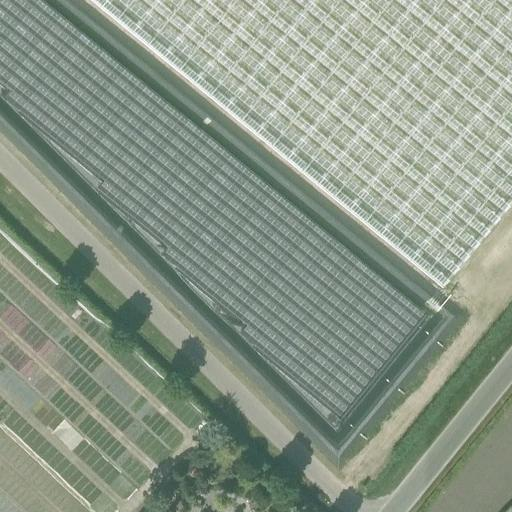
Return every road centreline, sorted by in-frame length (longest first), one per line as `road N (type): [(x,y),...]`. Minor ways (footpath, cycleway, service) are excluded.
road 1 (unknown): [(352,511),(0,164)]
road 2 (unclassified): [(395,511),(511,365)]
